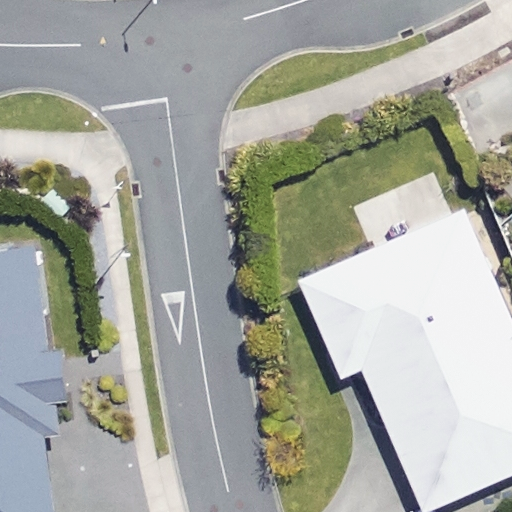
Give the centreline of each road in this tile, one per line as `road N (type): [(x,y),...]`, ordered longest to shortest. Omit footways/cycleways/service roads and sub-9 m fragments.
road 1 (residential): [(233,511),(207,393),(162,40)]
road 2 (residential): [(0,45),(162,40)]
road 3 (residential): [(162,40),(309,0)]
